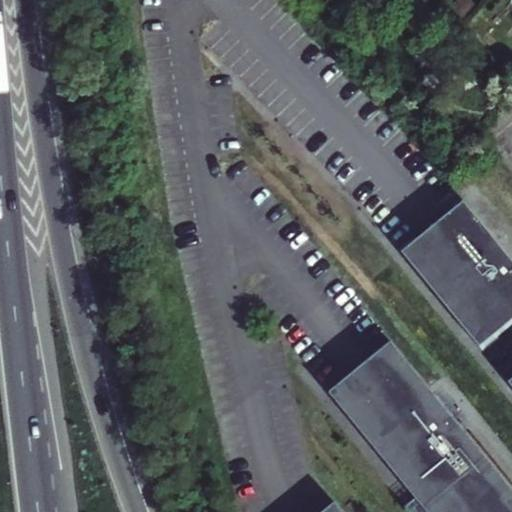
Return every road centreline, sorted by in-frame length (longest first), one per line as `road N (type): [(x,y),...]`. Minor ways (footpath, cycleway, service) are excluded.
road 1 (motorway): [(136,511),(89,371),(60,244),(24,0)]
road 2 (unknown): [(211,201),(481,511)]
road 3 (motorway): [(37,511),(0,161)]
